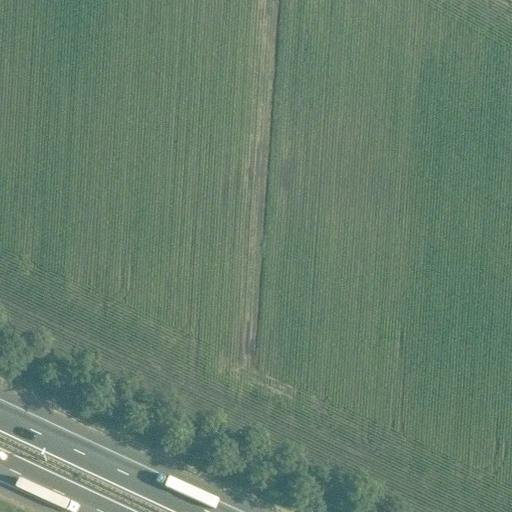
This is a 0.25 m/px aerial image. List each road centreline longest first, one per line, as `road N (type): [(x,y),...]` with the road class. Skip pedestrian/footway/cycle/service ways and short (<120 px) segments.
road 1 (track): [(368,511),(0,339)]
road 2 (motorway): [(225,511),(0,408)]
